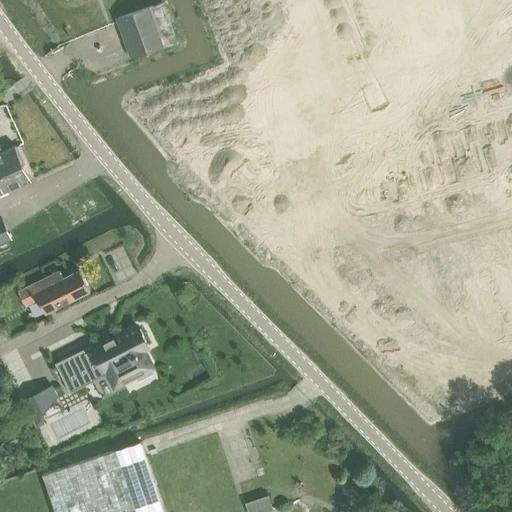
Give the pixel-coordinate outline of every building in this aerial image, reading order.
[(246,0),(249,7),(240,10),(245,22),(270,13),(266,1),(268,0),(246,0)] [(368,0),(375,19),(417,4),(415,0),(368,0)] [(164,1),(149,7),(160,38),(176,32),(164,1)] [(417,4),(375,19),(383,42),(412,31),(416,44),(442,34),(437,22),(425,26),(417,4)] [(149,7),(118,18),(118,19),(132,57),(163,45),(160,38),(149,7)] [(508,22),(497,26),(499,34),(511,30),(508,22)] [(283,31),(257,40),(262,53),(271,49),(279,71),(320,56),(312,34),(287,43),(283,31)] [(484,36),(473,40),(476,48),(487,44),(484,36)] [(457,46),(446,50),(449,58),(460,54),(457,46)] [(446,50),(435,54),(437,62),(449,58),(446,50)] [(416,53),(405,57),(408,65),(419,61),(416,53)] [(287,93),(278,97),(282,109),(308,100),(304,88),(328,79),(320,56),(279,71),(287,93)] [(405,57),(394,62),(397,69),(408,65),(405,57)] [(511,59),(502,63),(511,89),(511,59)] [(498,70),(477,77),(491,114),(511,107),(498,70)] [(477,77),(458,84),(472,121),(491,114),(477,77)] [(458,84),(439,91),(452,128),(472,121),(458,84)] [(168,97),(157,101),(168,131),(184,125),(190,142),(227,129),(217,101),(205,105),(198,86),(187,90),(186,87),(167,94),(168,97)] [(439,91),(420,98),(433,135),(452,128),(439,91)] [(420,98),(400,105),(413,142),(433,135),(420,98)] [(308,116),(282,125),(286,136),(287,138),(312,129),(311,126),(308,116)] [(350,127),(324,136),(340,180),(366,171),(361,157),(362,157),(361,157),(356,141),(355,141),(350,127)] [(248,174),(232,180),(243,210),(254,206),(256,209),(274,202),(273,199),(284,195),(278,176),(289,172),(279,144),(242,157),(248,174)] [(2,151),(0,145),(0,172),(3,171),(12,188),(31,180),(15,145),(2,151)] [(3,171),(0,172),(0,193),(12,188),(3,171)] [(496,185),(476,193),(489,229),(510,222),(496,185)] [(476,193),(457,200),(470,236),(489,229),(476,193)] [(457,200),(438,206),(451,243),(470,236),(457,200)] [(438,206),(418,213),(432,250),(451,243),(438,206)] [(418,213),(398,221),(412,258),(432,250),(418,213)] [(2,218),(0,218),(0,242),(11,238),(2,218)] [(324,256),(313,260),(324,290),(340,285),(346,301),(382,288),(372,260),(361,264),(354,245),(343,249),(342,246),(323,253),(324,256)] [(511,256),(511,253),(499,257),(502,265),(511,261),(511,256)] [(499,257),(488,261),(491,269),(502,265),(499,257)] [(472,267),(461,271),(464,279),(475,274),(472,267)] [(18,291),(26,305),(39,298),(46,312),(91,290),(80,270),(64,278),(60,270),(18,291)] [(461,271),(450,275),(453,283),(464,279),(461,271)] [(432,284),(421,288),(423,295),(435,291),(432,284)] [(414,340),(398,346),(409,376),(420,372),(421,376),(440,369),(439,365),(450,361),(443,343),(455,338),(445,311),(408,324),(414,340)] [(93,344),(55,362),(71,392),(94,380),(104,398),(127,386),(124,380),(152,366),(143,349),(149,346),(139,326),(116,338),(114,335),(104,341),(105,344),(95,349),(93,344)] [(36,408),(30,411),(37,426),(44,422),(36,408)] [(17,437),(0,445),(0,448),(3,456),(22,447),(17,437)] [(165,511),(141,441),(43,474),(55,511),(165,511)] [(246,502),(249,511),(267,511),(274,510),(269,495),(246,502)]
